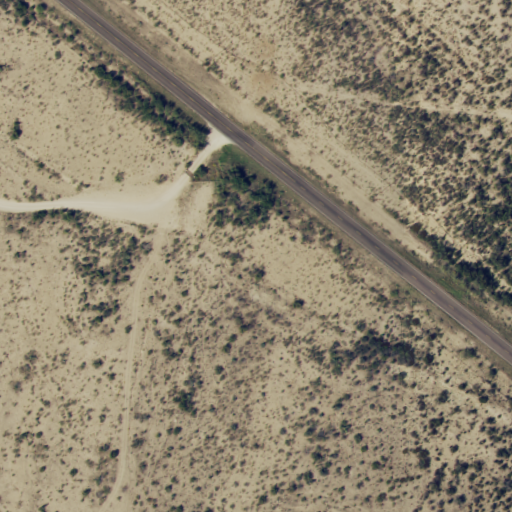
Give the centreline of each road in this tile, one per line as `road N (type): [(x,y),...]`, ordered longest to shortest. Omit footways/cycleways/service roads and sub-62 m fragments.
road 1 (tertiary): [(71,0),(511,352)]
road 2 (track): [(0,147),(55,188),(204,168),(217,116)]
